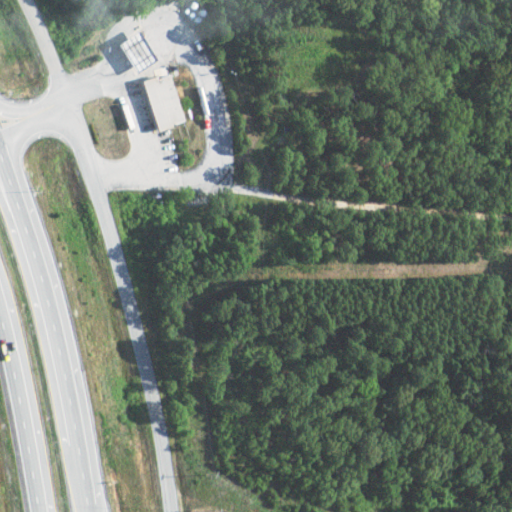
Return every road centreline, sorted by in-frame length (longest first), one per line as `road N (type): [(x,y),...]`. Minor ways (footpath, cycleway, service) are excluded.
road 1 (residential): [(24,0),(118,258),(172,511)]
road 2 (residential): [(96,188),(137,180),(216,183),(511,217)]
road 3 (trunk): [(77,432),(21,211)]
road 4 (trunk): [(0,309),(40,511)]
